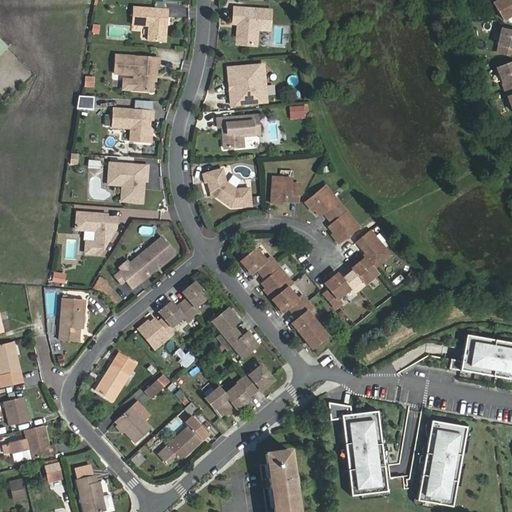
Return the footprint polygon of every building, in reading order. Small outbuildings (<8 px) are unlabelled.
[(511,0),(496,0),(490,4),(500,21),(511,13),(511,0)] [(167,10),(133,8),(132,25),(149,26),(148,40),(165,41),(167,10)] [(271,11),(234,8),(233,23),(238,24),(236,44),(256,46),(257,30),(270,31),(271,11)] [(93,23),(91,33),(98,35),(101,25),(93,23)] [(495,45),(494,52),(511,56),(511,54),(511,32),(498,29),(494,45),(495,45)] [(0,38),(0,55),(8,47),(0,38)] [(159,58),(116,55),(114,73),(134,75),(134,80),(124,79),(123,89),(150,91),(152,89),(153,75),(156,75),(156,68),(158,68),(159,58)] [(493,68),(509,112),(511,110),(511,61),(493,68)] [(263,65),(228,68),(231,105),(266,102),(263,65)] [(93,86),(93,77),(84,77),(84,86),(93,86)] [(290,107),(290,119),(303,118),(302,107),(290,107)] [(154,112),(114,109),(113,127),(131,129),(130,141),(149,143),(150,130),(147,127),(148,120),(154,120),(154,112)] [(257,113),(218,116),(218,125),(222,124),(224,148),(244,147),(243,136),(259,134),(257,113)] [(79,154),(71,153),(70,164),(78,164),(79,154)] [(148,166),(109,163),(108,180),(123,181),(122,185),(121,201),(142,202),(144,181),(144,175),(147,175),(148,166)] [(222,169),(202,175),(205,183),(207,182),(210,193),(231,208),(251,206),(249,188),(235,190),(226,182),(222,169)] [(292,178),(272,177),(271,204),(280,204),(280,201),(298,202),(299,184),(291,183),(292,178)] [(326,186),(305,202),(311,209),(313,207),(319,215),(323,212),(332,223),(328,226),(335,235),(333,236),(338,243),(359,227),(326,186)] [(103,215),(77,213),(76,229),(98,231),(97,236),(94,242),(86,242),(85,253),(100,254),(116,228),(116,218),(107,217),(103,217),(103,215)] [(372,230),(358,241),(371,257),(368,260),(366,257),(353,267),(354,269),(343,278),(338,273),(326,283),(330,289),(325,293),(336,308),(343,302),(339,298),(351,289),(355,293),(379,273),(375,268),(392,254),(372,230)] [(162,237),(129,265),(142,280),(175,253),(162,237)] [(256,248),(240,261),(251,274),(257,269),(266,280),(262,283),(269,291),(266,293),(282,312),(288,307),(297,318),(291,323),(312,348),(327,335),(307,311),(312,307),(302,295),(297,299),(287,287),(292,283),(271,257),(266,261),(256,248)] [(65,273),(53,271),(51,280),(64,282),(65,273)] [(105,298),(112,290),(98,276),(89,290),(101,291),(105,298)] [(146,322),(139,328),(155,348),(175,331),(171,326),(183,316),(187,321),(199,311),(195,307),(207,297),(195,282),(182,292),(187,298),(176,307),(171,301),(160,310),(165,316),(159,321),(156,317),(147,324),(146,322)] [(350,308),(367,315),(374,299),(357,292),(350,308)] [(83,329),(85,300),(62,298),(59,340),(79,341),(80,329),(83,329)] [(237,321),(227,309),(210,321),(220,334),(216,337),(225,349),(230,346),(239,358),(256,345),(246,333),(240,337),(231,326),(237,321)] [(511,511),(511,326),(470,325),(433,336),(355,372),(340,382),(324,393),(339,511),(511,511)] [(0,379),(2,387),(23,382),(13,342),(0,344),(0,374),(0,376),(0,375),(0,379)] [(189,351),(178,359),(183,367),(195,358),(189,351)] [(119,352),(95,391),(113,402),(137,363),(119,352)] [(218,387),(205,399),(220,417),(227,411),(229,413),(235,408),(237,410),(249,399),(248,397),(259,388),(260,390),(273,379),(260,364),(248,374),(247,374),(235,384),(236,385),(224,395),(218,387)] [(158,380),(145,391),(151,399),(164,387),(158,380)] [(25,397),(3,402),(9,426),(30,421),(25,397)] [(188,414),(196,410),(193,402),(184,407),(188,414)] [(114,422),(135,443),(152,428),(132,406),(114,422)] [(210,435),(192,415),(185,422),(189,426),(166,446),(180,461),(203,441),(210,435)] [(31,460),(51,455),(45,425),(24,430),(26,440),(12,443),(14,455),(29,452),(31,460)] [(132,458),(139,466),(146,459),(138,451),(132,458)] [(265,454),(273,511),(295,511),(291,485),(294,484),(293,475),(290,476),(286,451),(265,454)] [(58,464),(45,467),(50,482),(61,479),(58,464)] [(111,495),(104,497),(101,482),(98,483),(96,475),(93,476),(91,466),(75,470),(78,479),(76,480),(83,511),(101,511),(114,509),(111,495)] [(25,498),(21,479),(10,482),(14,501),(25,498)]
